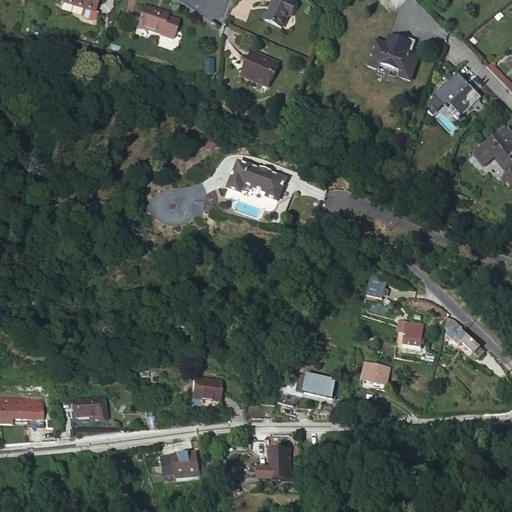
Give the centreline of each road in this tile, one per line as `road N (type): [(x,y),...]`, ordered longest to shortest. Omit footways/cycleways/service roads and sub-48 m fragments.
road 1 (residential): [(0,452),(244,425),(511,413)]
road 2 (residential): [(511,358),(408,262),(329,215),(328,204),(344,194),(453,247),(511,263)]
